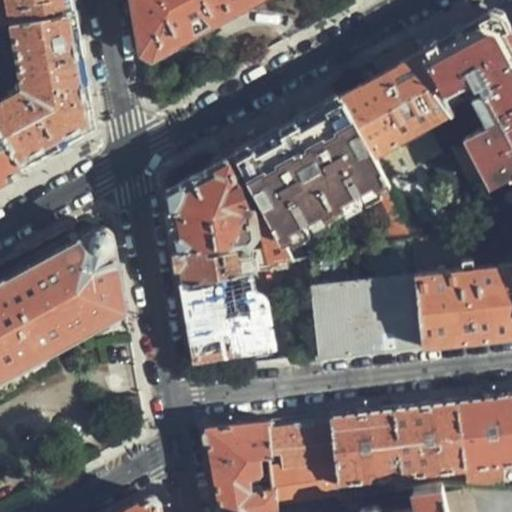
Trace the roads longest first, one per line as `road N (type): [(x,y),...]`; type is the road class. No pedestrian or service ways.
road 1 (residential): [(511,364),(179,406)]
road 2 (residential): [(426,0),(137,159)]
road 3 (residential): [(137,159),(179,406)]
road 4 (residential): [(108,0),(137,159)]
road 5 (residential): [(137,159),(0,233)]
road 6 (residential): [(186,452),(154,457),(55,511)]
